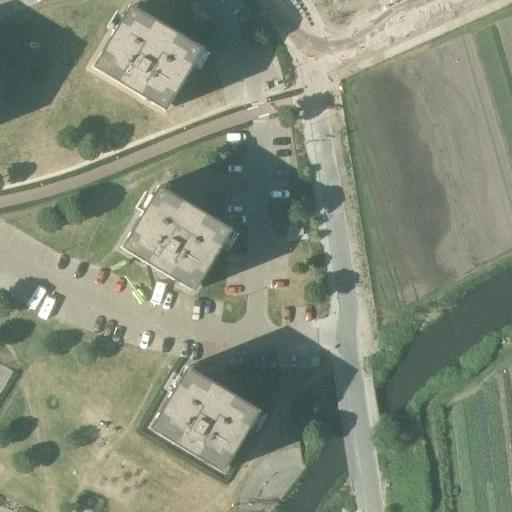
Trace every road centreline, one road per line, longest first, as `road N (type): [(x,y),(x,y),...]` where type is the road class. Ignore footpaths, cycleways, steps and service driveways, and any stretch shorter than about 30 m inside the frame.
road 1 (residential): [(254,338),(257,87),(245,53),(206,0)]
road 2 (residential): [(307,63),(350,333)]
road 3 (residential): [(254,338),(191,332),(120,310),(0,252)]
road 4 (residential): [(307,63),(448,0)]
road 5 (residential): [(378,511),(358,379)]
